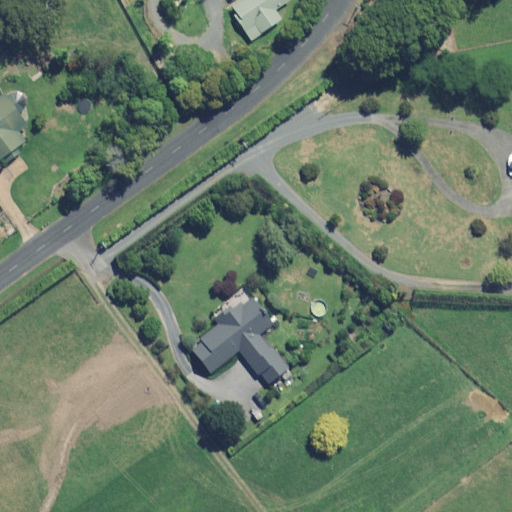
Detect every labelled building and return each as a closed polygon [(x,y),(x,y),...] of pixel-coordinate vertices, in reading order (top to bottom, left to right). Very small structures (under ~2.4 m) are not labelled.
[(244,0),(234,7),(242,19),(239,21),(253,41),(283,20),(277,10),(291,0),(244,0)] [(145,8),(131,8),(132,39),(156,38),(164,38),(163,16),(145,16),(145,8)] [(8,85),(0,91),(0,162),(22,147),(10,131),(23,122),(30,116),(8,85)] [(89,286),(80,273),(68,280),(78,294),(89,286)] [(276,324),(252,295),(239,305),(236,302),(215,319),(219,325),(201,339),(203,342),(193,350),(212,373),(240,350),(269,386),(290,369),(263,335),(276,324)]
